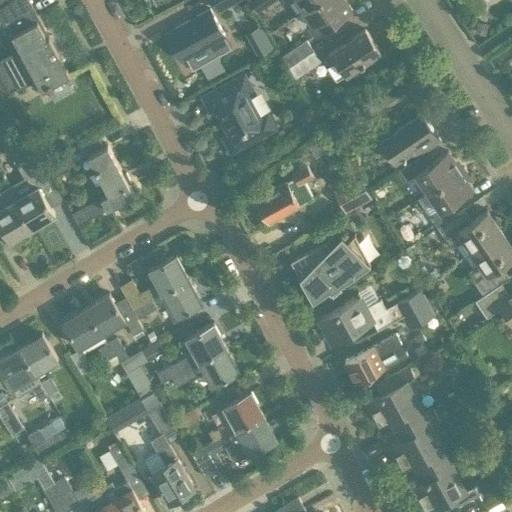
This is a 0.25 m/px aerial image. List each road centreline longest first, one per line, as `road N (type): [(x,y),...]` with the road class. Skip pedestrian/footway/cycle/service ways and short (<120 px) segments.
road 1 (residential): [(334,443),(201,200)]
road 2 (residential): [(0,319),(201,200)]
road 3 (residential): [(201,200),(93,0)]
road 4 (residential): [(511,128),(424,0)]
road 5 (residential): [(219,511),(334,443)]
